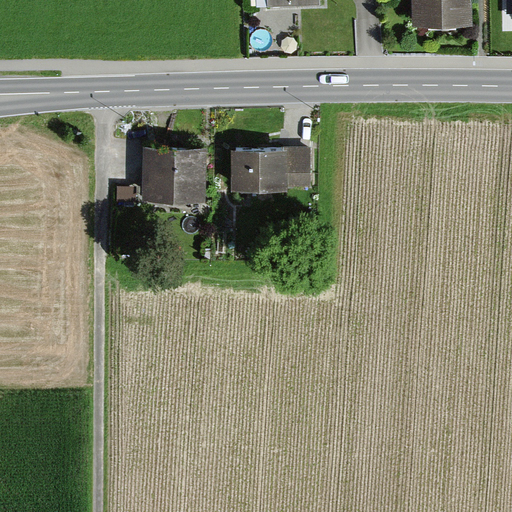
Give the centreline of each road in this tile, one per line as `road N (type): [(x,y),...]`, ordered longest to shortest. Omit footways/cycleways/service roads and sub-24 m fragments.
road 1 (tertiary): [(0,97),(511,86)]
road 2 (track): [(98,511),(102,91)]
